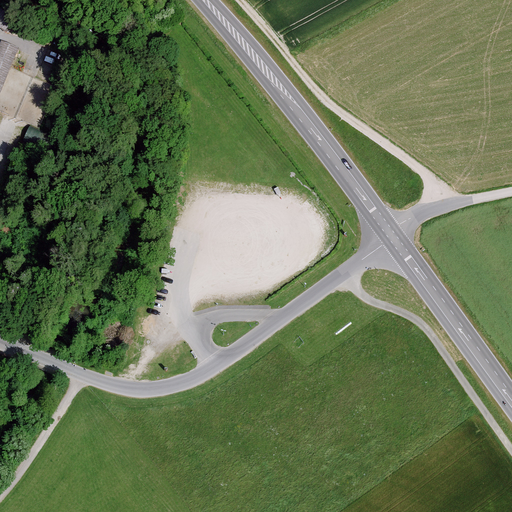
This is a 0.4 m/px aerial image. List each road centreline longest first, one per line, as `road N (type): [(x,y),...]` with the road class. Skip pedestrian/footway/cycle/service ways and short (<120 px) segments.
road 1 (secondary): [(391,234),(204,0)]
road 2 (track): [(444,206),(422,170),(335,108),(239,0)]
road 3 (track): [(342,273),(363,295),(418,321),(511,449)]
road 4 (unclassified): [(217,364),(171,385),(130,388),(0,341)]
road 5 (secondary): [(511,401),(391,234)]
road 6 (track): [(80,374),(0,497)]
road 7 (unclassified): [(391,234),(278,319)]
